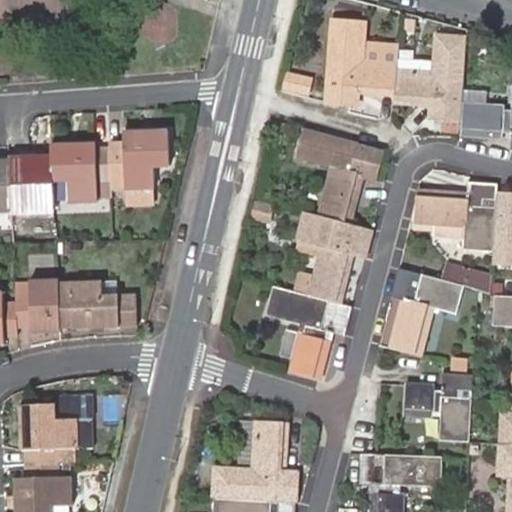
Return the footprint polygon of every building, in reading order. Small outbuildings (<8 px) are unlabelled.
[(511,113),(507,113),(507,105),(465,103),(469,38),(439,36),(437,78),(429,77),(428,72),(399,70),(399,62),(370,60),(370,65),(361,65),(364,25),(334,22),(328,100),(358,102),(359,83),(368,83),(368,91),(397,92),(397,99),(426,101),(427,94),(435,94),(433,117),(463,119),(462,134),(505,136),(505,130),(511,130),(511,134),(511,150),(511,113)] [(365,259),(373,231),(347,224),(360,181),(354,179),(356,171),(375,177),(384,149),(304,125),(296,154),(338,166),(336,173),(331,172),(319,216),(307,212),(298,240),(328,248),(326,256),(321,255),(310,295),(293,291),(277,286),(268,314),(311,325),(309,333),(289,328),(281,355),(295,360),(291,374),(319,382),(332,340),(326,338),(327,331),(346,336),(353,308),(340,304),(351,263),(344,261),(346,254),(365,259)] [(0,211),(12,211),(11,200),(25,200),(25,211),(56,209),(55,178),(71,178),(72,202),(115,200),(114,189),(127,188),(155,188),(154,166),(170,165),(169,128),(125,130),(125,141),(113,142),(113,149),(99,149),(99,143),(53,144),(53,157),(23,157),(24,170),(10,170),(9,158),(0,158),(0,211)] [(511,193),(498,193),(498,182),(467,181),(467,201),(459,201),(459,193),(417,192),(415,222),(457,224),(458,219),(465,219),(464,251),(495,252),(494,262),(511,263),(511,193)] [(156,202),(155,188),(127,188),(128,203),(156,202)] [(328,248),(298,240),(296,248),(305,250),(293,291),(310,295),(321,255),(326,256),(328,248)] [(400,268),(392,297),(411,302),(409,310),(403,309),(392,351),(420,357),(431,316),(426,315),(428,307),(458,314),(466,285),(400,268)] [(0,290),(0,344),(4,344),(3,335),(19,335),(18,325),(33,324),(33,332),(62,331),(61,326),(74,325),(74,328),(120,326),(120,323),(137,323),(136,292),(119,292),(119,279),(59,281),(59,279),(31,280),(31,293),(16,294),(17,303),(3,304),(2,290),(0,290)] [(511,297),(496,296),(495,326),(511,326),(511,415),(503,416),(500,476),(511,476),(511,297)] [(470,443),(473,375),(444,374),(443,396),(436,396),(436,388),(406,386),(404,416),(435,417),(435,413),(442,414),(440,442),(470,443)] [(51,511),(51,506),(72,505),(72,475),(59,475),(58,446),(80,446),(80,416),(59,416),(59,401),(22,401),(23,446),(27,446),(28,475),(15,476),(16,511),(51,511)] [(85,448),(97,448),(98,417),(85,417),(85,448)] [(260,472),(241,471),(216,470),(214,511),(296,511),(298,474),(279,473),(279,466),(285,466),(287,422),(257,420),(255,465),(260,465),(260,472)] [(243,420),(241,471),(260,472),(260,465),(255,465),(257,420),(243,420)] [(403,511),(404,494),(400,494),(400,487),(442,489),(444,458),(377,455),(362,454),(361,485),(381,486),(380,493),(374,492),(373,511),(403,511)]
